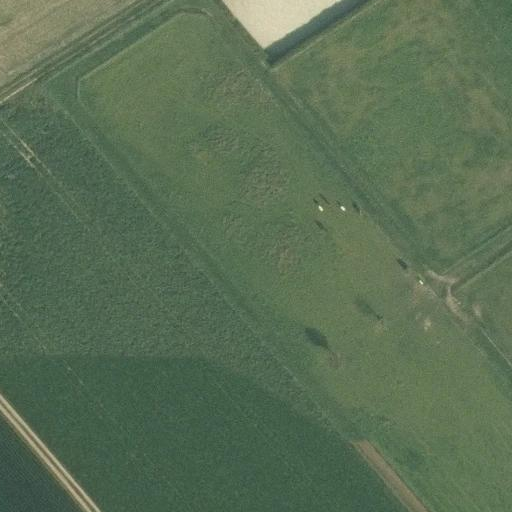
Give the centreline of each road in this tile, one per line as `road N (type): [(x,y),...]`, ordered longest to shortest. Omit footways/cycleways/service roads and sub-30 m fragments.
road 1 (track): [(213,0),(272,72),(377,0)]
road 2 (track): [(0,102),(167,0)]
road 3 (track): [(0,398),(95,511)]
